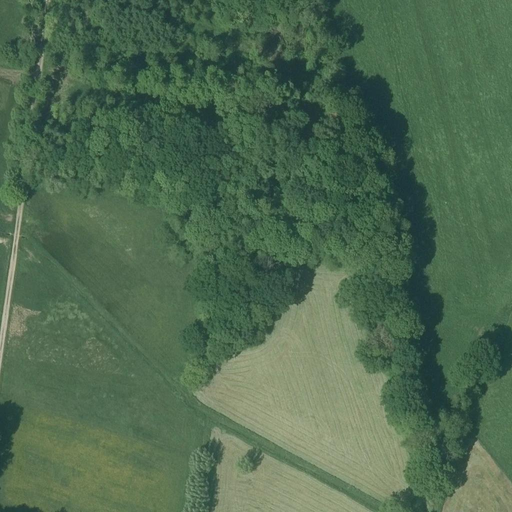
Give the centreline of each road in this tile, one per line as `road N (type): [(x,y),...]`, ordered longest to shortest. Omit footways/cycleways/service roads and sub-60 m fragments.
road 1 (track): [(0,354),(46,0)]
road 2 (track): [(434,511),(511,308)]
